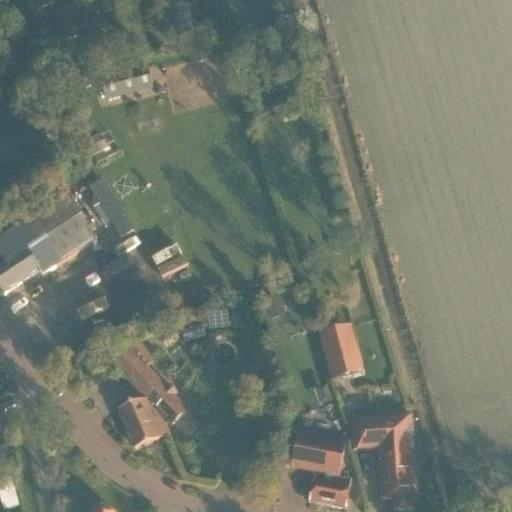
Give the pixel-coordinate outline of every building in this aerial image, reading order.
[(31,0),(36,12),(71,1),(70,0),(31,0)] [(82,37),(73,7),(54,13),(63,43),(82,37)] [(101,81),(106,100),(153,88),(148,69),(101,81)] [(53,127),(42,133),(49,145),(60,138),(53,127)] [(0,179),(8,170),(0,162),(0,179)] [(106,205),(99,209),(110,228),(102,233),(110,248),(139,232),(110,180),(96,188),(106,205)] [(97,242),(93,236),(69,198),(0,242),(0,258),(6,269),(0,273),(0,291),(5,299),(41,275),(42,277),(97,242)] [(175,225),(137,244),(145,259),(182,241),(175,225)] [(106,251),(64,279),(72,291),(114,263),(106,251)] [(121,293),(135,286),(139,295),(167,282),(163,274),(149,281),(138,258),(110,271),(121,293)] [(125,293),(103,304),(108,314),(130,303),(125,293)] [(90,297),(66,312),(77,331),(101,316),(90,297)] [(278,297),(264,302),(270,320),(285,315),(278,297)] [(326,334),(319,336),(325,357),(332,384),(347,380),(364,375),(351,327),(326,334)] [(130,351),(113,368),(172,428),(188,412),(174,398),(177,395),(169,386),(167,388),(147,368),(153,362),(137,346),(131,352),(130,351)] [(172,437),(166,424),(145,402),(119,412),(135,452),(172,437)] [(393,503),(393,511),(412,511),(412,502),(419,502),(414,421),(353,425),(354,454),(378,453),(381,503),(393,503)] [(300,435),(292,472),(316,477),(311,505),(346,511),(352,484),(339,482),(347,445),(300,435)] [(9,511),(18,510),(9,480),(0,482),(0,504),(2,511),(9,511)]
